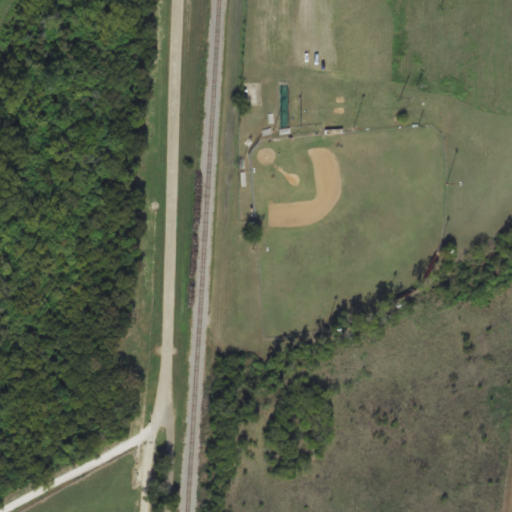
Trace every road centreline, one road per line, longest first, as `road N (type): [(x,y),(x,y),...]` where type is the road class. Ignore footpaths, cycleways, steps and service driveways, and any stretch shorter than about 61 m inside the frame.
road 1 (residential): [(177,0),(167,511)]
road 2 (residential): [(5,511),(152,434),(165,377)]
